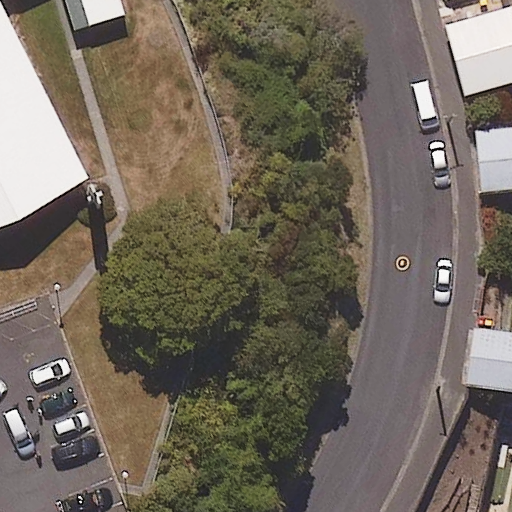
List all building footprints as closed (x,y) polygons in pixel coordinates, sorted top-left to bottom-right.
[(0,0),(0,227),(93,181),(2,0),(0,0)] [(118,0),(64,0),(74,32),(123,17),(118,0)] [(511,84),(511,17),(510,10),(444,28),(463,98),(511,84)] [(511,129),(475,132),(479,195),(511,192),(511,129)] [(511,336),(471,332),(465,390),(511,394),(511,336)]
